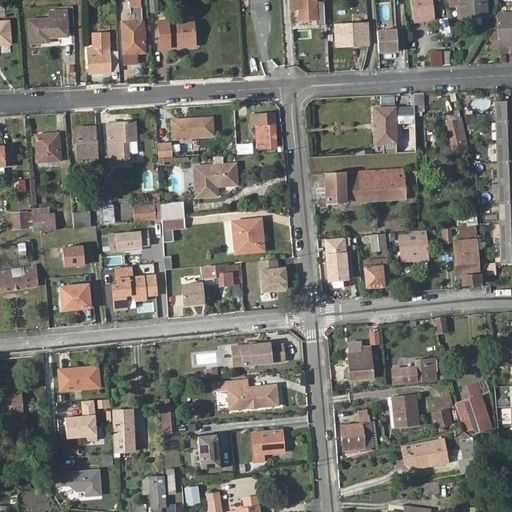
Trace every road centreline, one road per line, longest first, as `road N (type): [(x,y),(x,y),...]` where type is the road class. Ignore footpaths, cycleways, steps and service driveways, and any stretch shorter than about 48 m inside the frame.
road 1 (residential): [(0,346),(313,316)]
road 2 (residential): [(0,104),(290,87)]
road 3 (residential): [(313,316),(290,87)]
road 4 (residential): [(290,87),(511,74)]
road 5 (residential): [(313,316),(511,297)]
road 6 (residential): [(328,511),(313,316)]
